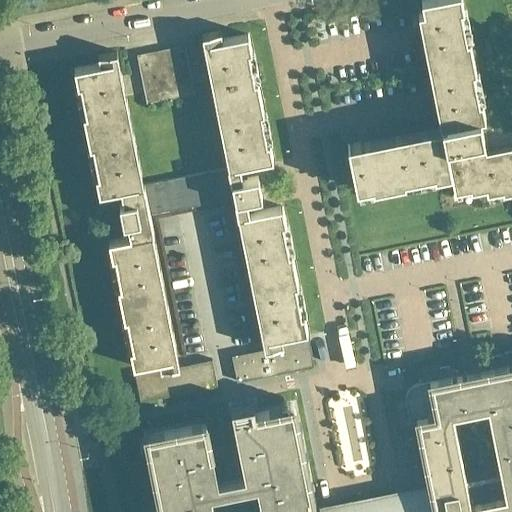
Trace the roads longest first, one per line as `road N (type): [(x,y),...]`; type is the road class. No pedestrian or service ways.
road 1 (tertiary): [(63,511),(0,187)]
road 2 (tertiary): [(0,256),(48,511)]
road 3 (residential): [(0,41),(232,0)]
